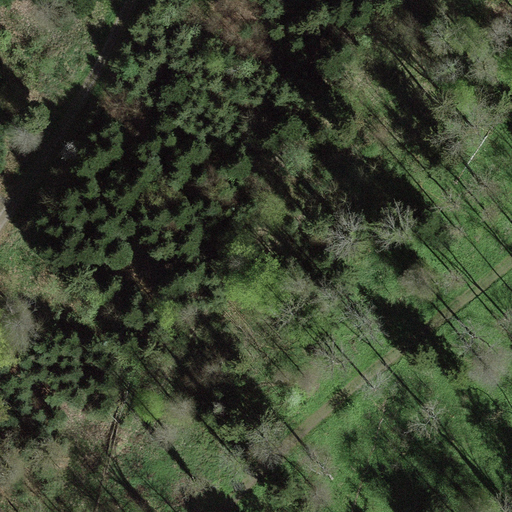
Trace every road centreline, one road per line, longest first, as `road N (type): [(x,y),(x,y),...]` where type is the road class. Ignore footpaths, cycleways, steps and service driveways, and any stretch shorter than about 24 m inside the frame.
road 1 (track): [(227,511),(335,392),(511,256)]
road 2 (track): [(0,231),(125,0)]
